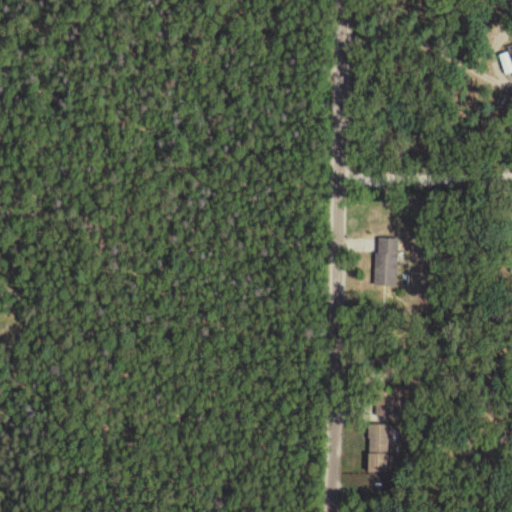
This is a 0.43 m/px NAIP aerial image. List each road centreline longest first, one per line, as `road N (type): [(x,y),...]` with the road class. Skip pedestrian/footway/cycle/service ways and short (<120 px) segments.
road 1 (residential): [(331,511),(339,0)]
road 2 (residential): [(335,169),(511,167)]
